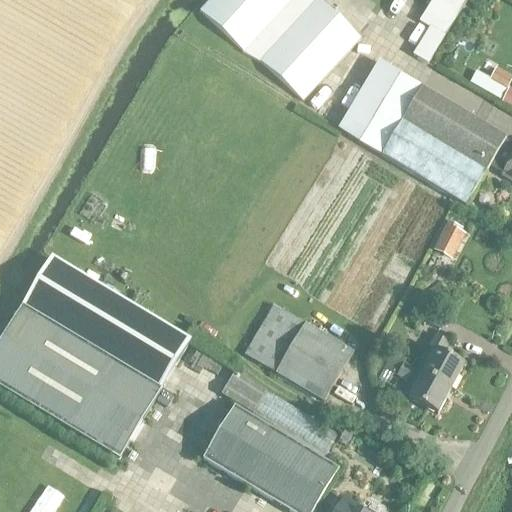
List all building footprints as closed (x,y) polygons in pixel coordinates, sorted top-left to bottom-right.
[(210,0),(199,12),(243,52),(292,0),(210,0)] [(316,0),(314,0),(258,62),(302,103),(360,40),(316,0)] [(423,14),(418,22),(420,24),(428,29),(444,38),(454,20),(453,19),(450,17),(460,0),(431,0),(425,11),(423,14)] [(428,29),(413,57),(428,65),(444,38),(428,29)] [(378,63),(337,131),(377,154),(381,157),(465,208),(490,166),(503,174),(502,176),(511,181),(511,145),(505,141),(506,139),(422,89),(421,89),(418,87),(378,63)] [(500,102),(511,80),(511,79),(511,78),(495,69),(489,80),(480,75),(474,88),(500,102)] [(511,108),(511,90),(508,89),(501,103),(511,108)] [(460,258),(471,237),(452,227),(440,248),(460,258)] [(0,343),(0,388),(118,461),(190,342),(52,258),(0,343)] [(352,355),(273,307),(244,356),(324,403),(352,355)] [(446,320),(424,307),(418,319),(440,330),(446,320)] [(412,365),(410,368),(421,375),(450,391),(463,366),(444,356),(450,344),(434,335),(421,360),(420,360),(417,361),(414,363),(412,365)] [(436,416),(450,391),(421,375),(410,368),(403,365),(401,368),(388,361),(383,370),(396,377),(414,387),(407,400),(436,416)] [(338,437),(234,373),(220,396),(324,459),(338,437)] [(285,511),(313,511),(338,471),(233,409),(202,461),(285,511)] [(336,511),(363,511),(344,500),(336,511)]
